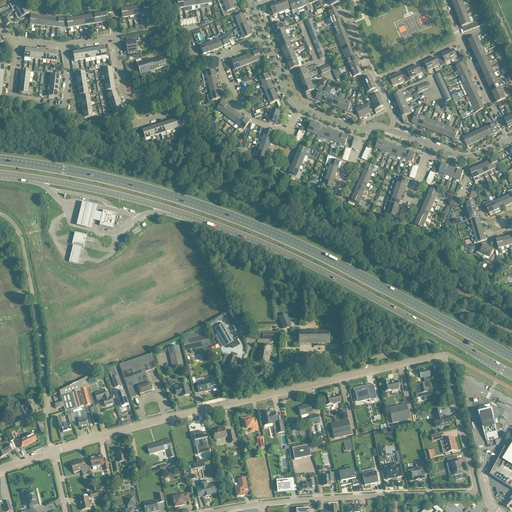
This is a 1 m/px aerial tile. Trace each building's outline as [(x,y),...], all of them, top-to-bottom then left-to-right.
[(180,0),(176,0),(178,9),(184,8),(182,0),(180,0)] [(190,7),(188,0),(182,0),(184,8),(184,12),(187,12),(190,11),(189,7),(190,7)] [(298,12),(293,0),(291,0),(292,2),(288,3),(293,14),(296,13),(297,16),(299,15),(298,12)] [(303,8),(299,0),(296,0),(295,0),(293,0),(298,12),(304,10),(303,8)] [(310,11),(305,0),(299,0),(303,8),(306,6),(308,11),(310,11)] [(313,3),(311,0),(305,0),(310,11),(312,10),(310,5),(313,3)] [(339,3),(337,0),(330,0),(328,1),(331,9),(338,7),(337,4),(339,3)] [(289,10),(286,1),(280,3),(284,12),(289,10)] [(284,12),(280,3),(275,5),(279,14),(284,12)] [(464,8),(462,3),(454,6),(456,11),(464,8)] [(26,9),(24,4),(16,8),(12,9),(13,11),(17,10),(18,13),(26,9)] [(143,5),(143,6),(145,15),(144,15),(145,19),(147,19),(151,18),(150,14),(149,5),(149,6),(147,6),(146,4),(143,5)] [(225,7),(221,9),(222,11),(225,9),(227,13),(228,12),(229,15),(234,13),(233,10),(235,9),(233,4),(225,7)] [(275,5),(267,9),(269,15),(272,14),(273,16),(275,15),(278,22),(281,21),(278,14),(279,14),(275,5)] [(18,13),(16,14),(18,19),(19,19),(21,21),(24,20),(26,17),(26,16),(29,14),(30,13),(29,11),(28,8),(26,9),(18,13)] [(467,13),(464,8),(456,11),(458,17),(467,13)] [(338,15),(335,9),(324,14),(326,20),(329,19),(338,15)] [(469,19),(467,13),(458,17),(460,22),(469,19)] [(36,26),(37,17),(34,17),(35,15),(31,15),(30,20),(28,20),(27,29),(32,29),(32,25),(35,26),(36,26)] [(236,20),(237,23),(237,24),(245,20),(243,15),(235,18),(231,20),(232,22),(236,20)] [(338,15),(329,19),(326,20),(328,26),(332,25),(340,21),(338,15)] [(471,24),(469,19),(460,22),(462,28),(465,26),(468,25),(471,24)] [(247,25),(245,20),(237,24),(237,23),(233,25),(234,27),(238,26),(239,29),(247,25)] [(343,27),(340,21),(332,25),(334,30),(343,27)] [(286,28),(284,23),(282,24),(273,28),(274,31),(272,32),(273,34),(286,28)] [(239,29),(235,30),(238,35),(241,34),(249,31),(249,30),(249,29),(250,28),(249,25),(247,25),(239,29)] [(345,33),(343,27),(334,30),(336,36),(345,33)] [(289,28),(286,28),(273,34),(274,36),(276,35),(277,38),(286,35),(284,32),(289,30),(289,28)] [(251,34),(252,33),(251,30),(249,30),(249,31),(241,34),(238,35),(238,37),(242,36),(243,39),(251,36),(251,34)] [(226,37),(225,33),(223,34),(224,38),(221,39),(224,47),(226,46),(227,48),(230,46),(227,37),(226,37)] [(347,39),(345,33),(336,36),(339,42),(347,39)] [(221,39),(220,35),(218,36),(219,40),(216,41),(219,49),(224,47),(221,39)] [(277,44),(293,38),(292,36),(287,38),(286,35),(277,38),(278,42),(277,43),(277,44)] [(125,47),(126,49),(136,47),(136,42),(139,42),(138,37),(127,39),(127,42),(126,42),(126,47),(125,47)] [(216,41),(215,37),(212,38),(214,42),(211,43),(214,51),(219,49),(216,41)] [(479,42),(477,37),(468,41),(471,46),(479,42)] [(294,40),(293,38),(277,44),(278,46),(280,46),(281,49),(290,46),(289,42),(294,40)] [(350,45),(347,39),(339,42),(341,48),(350,45)] [(214,51),(211,43),(210,43),(208,40),(206,40),(208,44),(206,45),(205,45),(209,53),(214,51)] [(200,47),(198,48),(203,59),(205,58),(204,57),(206,56),(209,55),(210,55),(209,53),(205,45),(206,45),(204,41),(202,42),(204,46),(200,47)] [(481,47),(479,42),(471,46),(473,51),(481,47)] [(282,55),(297,49),(296,47),(294,48),(293,44),(290,46),(281,49),(283,53),(281,53),(282,55)] [(352,51),(350,45),(341,48),(343,54),(352,51)] [(137,52),(136,47),(126,49),(126,50),(127,50),(128,55),(129,55),(130,58),(141,56),(140,51),(137,52)] [(484,52),(481,47),(473,51),(475,56),(484,52)] [(298,51),(297,49),(282,55),(282,57),(284,56),(286,60),(294,56),(293,53),(298,51)] [(461,58),(458,52),(455,53),(454,50),(448,53),(452,61),(457,58),(457,60),(461,58)] [(255,51),(252,53),(252,54),(253,54),(256,62),(257,66),(259,65),(258,61),(261,60),(258,52),(256,53),(255,51)] [(354,56),(352,51),(343,54),(346,60),(354,56)] [(486,58),(484,52),(475,56),(478,62),(486,58)] [(452,61),(448,53),(442,56),(443,58),(440,60),(443,66),(446,65),(446,64),(452,61)] [(253,54),(252,54),(247,56),(251,64),(250,64),(252,68),(254,67),(252,63),(256,62),(253,54)] [(286,66),(302,59),(301,57),(298,58),(297,55),(294,56),(286,60),(287,63),(285,64),(286,66)] [(251,64),(247,56),(242,58),(245,66),(247,70),(249,69),(247,66),(250,64),(251,64)] [(357,62),(354,56),(346,60),(348,66),(357,62)] [(151,59),(137,64),(140,75),(167,66),(164,58),(152,62),(151,59)] [(245,66),(242,58),(237,60),(240,68),(241,72),(243,71),(242,68),(245,66)] [(443,66),(440,60),(438,61),(436,58),(430,61),(434,69),(439,66),(440,68),(443,66)] [(489,63),(486,58),(478,62),(480,67),(489,63)] [(301,66),(300,63),(302,61),(302,59),(286,66),(287,68),(288,67),(290,70),(301,66)] [(240,68),(237,60),(235,61),(234,60),(231,61),(235,71),(236,74),(238,73),(237,70),(240,68)] [(434,69),(430,61),(425,64),(426,66),(423,68),(426,74),(429,73),(428,72),(434,69)] [(359,68),(357,62),(348,66),(350,72),(359,68)] [(466,69),(463,63),(454,67),(457,73),(466,69)] [(491,68),(489,63),(480,67),(483,72),(491,68)] [(426,74),(423,68),(420,69),(419,66),(413,69),(417,77),(422,74),(422,76),(426,74)] [(298,76),(296,77),(297,79),(312,73),(312,71),(309,72),(307,68),(305,69),(302,70),(296,73),(298,76)] [(361,74),(359,68),(350,72),(353,78),(361,74)] [(493,73),(491,68),(483,72),(485,77),(493,73)] [(417,77),(413,69),(407,72),(408,74),(406,76),(408,82),(411,81),(411,80),(417,77)] [(466,69),(457,73),(455,74),(456,78),(459,76),(460,79),(468,75),(466,69)] [(206,76),(207,79),(216,77),(215,75),(217,75),(216,71),(206,73),(202,74),(202,76),(206,76)] [(313,75),(312,73),(297,79),(297,81),(299,80),(301,83),(309,80),(308,77),(313,75)] [(496,79),(493,73),(485,77),(487,83),(496,79)] [(260,81),(261,84),(269,81),(269,78),(270,78),(269,74),(259,78),(255,80),(256,82),(260,81)] [(408,82),(406,76),(403,77),(401,74),(396,77),(399,85),(405,82),(405,84),(408,82)] [(471,80),(468,75),(460,79),(462,84),(471,80)] [(367,79),(366,76),(360,79),(361,82),(362,82),(365,87),(372,83),(370,78),(367,79)] [(399,85),(396,77),(390,80),(391,83),(388,84),(391,90),(394,89),(394,87),(399,85)] [(498,84),(496,79),(487,83),(490,88),(498,84)] [(301,89),(317,83),(316,81),(311,83),(309,80),(301,83),(302,87),(300,88),(301,89)] [(474,86),(471,80),(462,84),(465,90),(474,86)] [(271,86),(269,81),(261,84),(257,85),(258,87),(262,86),(263,89),(271,86)] [(317,85),(317,83),(301,89),(302,92),(304,91),(305,94),(311,92),(314,91),(312,87),(317,85)] [(375,90),(372,83),(365,87),(367,93),(366,93),(368,96),(374,93),(372,91),(375,90)] [(501,89),(498,84),(490,88),(492,93),(501,89)] [(273,91),(271,86),(263,89),(260,90),(262,95),(265,94),(273,91)] [(476,92),(474,86),(465,90),(468,96),(476,92)] [(503,94),(501,89),(492,93),(494,98),(503,94)] [(275,94),(276,93),(275,90),(273,91),(265,94),(267,99),(276,96),(275,96),(275,94)] [(325,106),(331,90),(329,90),(327,95),(324,93),(320,102),(324,104),(323,105),(325,106)] [(331,90),(325,106),(327,107),(328,105),(331,106),(335,97),(336,94),(332,93),(333,91),(331,90)] [(318,91),(317,95),(311,92),(305,94),(307,99),(314,102),(316,103),(317,101),(320,102),(324,93),(318,91)] [(479,97),(476,92),(468,96),(470,101),(479,97)] [(222,99),(222,96),(221,93),(219,93),(219,94),(211,96),(211,95),(207,96),(208,102),(222,99)] [(375,96),(374,93),(368,96),(369,99),(370,99),(373,105),(380,101),(378,95),(375,96)] [(394,103),(409,97),(409,95),(404,97),(402,93),(393,97),(395,100),(393,101),(394,103)] [(336,110),(342,94),(340,94),(338,99),(335,97),(331,106),(334,108),(334,109),(336,110)] [(342,110),(345,102),(342,100),(344,95),(342,94),(336,110),(338,111),(338,109),(342,110)] [(505,99),(503,94),(494,98),(497,103),(505,99)] [(277,99),(278,99),(277,95),(275,96),(276,96),(267,99),(264,101),(265,103),(268,101),(270,105),(278,102),(277,99)] [(413,95),(409,97),(394,103),(395,105),(396,104),(398,107),(406,104),(405,101),(413,97),(413,95)] [(481,103),(479,97),(470,101),(473,107),(481,103)] [(226,104),(223,101),(217,109),(217,110),(214,113),(216,114),(218,111),(221,113),(227,106),(225,105),(226,104)] [(383,107),(380,101),(373,105),(375,110),(374,111),(376,114),(382,111),(381,108),(383,107)] [(354,109),(350,107),(351,104),(345,102),(342,110),(345,112),(344,114),(347,114),(359,119),(355,111),(354,109)] [(370,114),(366,106),(362,107),(360,102),(358,103),(365,119),(367,118),(366,116),(370,114)] [(365,119),(358,103),(356,104),(358,109),(355,111),(359,119),(362,118),(363,119),(365,119)] [(473,107),(469,109),(471,112),(475,111),(476,113),(484,109),(481,103),(473,107)] [(408,107),(406,104),(398,107),(399,111),(397,112),(398,113),(411,108),(414,107),(413,105),(408,107)] [(226,117),(231,110),(227,106),(221,113),(219,116),(220,117),(223,114),(225,116),(226,117)] [(411,111),(411,108),(398,113),(399,115),(401,115),(402,118),(408,116),(413,114),(411,111)] [(271,112),(270,116),(278,118),(279,116),(280,117),(281,113),(272,110),(271,110),(268,109),(267,111),(271,112)] [(230,120),(236,113),(231,110),(226,117),(225,116),(223,119),(227,123),(230,120)] [(235,123),(240,116),(236,113),(230,120),(227,123),(229,124),(232,126),(234,123),(235,123)] [(279,122),(280,119),(278,118),(270,116),(266,114),(265,116),(269,118),(268,121),(276,124),(277,122),(279,122)] [(422,130),(428,114),(426,114),(424,119),(421,117),(418,126),(421,127),(420,129),(422,130)] [(428,130),(432,121),(428,120),(430,115),(428,114),(422,130),(424,131),(425,129),(428,130)] [(404,123),(411,126),(413,127),(414,125),(418,126),(421,117),(416,115),(414,118),(408,116),(402,118),(404,123)] [(244,120),(240,116),(235,123),(234,123),(232,126),(234,128),(236,125),(239,127),(244,120)] [(247,122),(248,121),(245,118),(244,120),(239,127),(236,130),(238,131),(241,128),(244,130),(249,123),(247,122)] [(433,134),(439,118),(437,118),(435,123),(432,121),(428,130),(432,132),(431,133),(433,134)] [(439,134),(442,126),(439,124),(441,119),(439,118),(433,134),(435,135),(435,133),(439,134)] [(495,124),(491,126),(489,121),(487,122),(494,137),(496,136),(495,134),(498,133),(495,124)] [(316,126),(315,126),(314,125),(314,124),(311,122),(307,132),(306,136),(308,137),(309,133),(312,134),(313,134),(316,126)] [(444,138),(450,122),(448,122),(446,127),(442,126),(439,134),(442,136),(442,138),(444,138)] [(450,138),(453,130),(450,128),(452,123),(450,122),(444,138),(446,139),(446,137),(450,138)] [(494,137),(487,122),(485,123),(487,128),(484,129),(488,138),(491,136),(492,138),(494,137)] [(318,136),(321,128),(319,127),(320,126),(316,124),(315,126),(316,126),(313,134),(312,134),(311,138),(313,139),(315,135),(318,136)] [(488,138),(484,129),(481,131),(478,126),(477,127),(484,142),(485,141),(485,139),(488,138)] [(484,142),(477,127),(475,127),(477,133),(474,134),(478,142),(481,141),(481,143),(484,142)] [(323,138),(326,130),(321,128),(318,136),(316,140),(318,141),(320,137),(323,138)] [(265,132),(264,135),(263,136),(272,138),(272,136),(274,137),(275,133),(265,130),(261,129),(261,131),(265,132)] [(328,140),(331,132),(326,130),(323,138),(321,142),(324,143),(325,139),(328,140)] [(452,141),(454,142),(467,147),(463,139),(462,137),(457,135),(459,132),(453,130),(450,138),(453,140),(452,141)] [(473,147),(466,131),(464,132),(466,137),(463,139),(467,147),(471,146),(471,147),(473,147)] [(478,142),(474,134),(470,135),(468,131),(466,131),(473,147),(475,146),(474,144),(478,142)] [(328,140),(327,144),(329,145),(329,143),(333,145),(333,142),(334,142),(337,134),(331,132),(328,140)] [(270,144),(272,138),(263,136),(264,135),(260,134),(259,136),(263,138),(262,141),(270,144)] [(342,136),(337,134),(334,142),(333,142),(333,145),(332,146),(334,147),(335,143),(339,144),(342,136)] [(339,144),(337,148),(339,149),(341,145),(344,146),(347,139),(353,141),(354,139),(348,137),(347,138),(345,137),(346,136),(342,135),(342,134),(342,136),(339,144)] [(268,149),(270,144),(262,141),(258,139),(257,142),(261,143),(260,146),(268,149)] [(383,142),(381,141),(382,140),(378,139),(377,143),(373,141),(371,147),(375,148),(373,152),(375,153),(377,149),(380,150),(380,151),(383,142)] [(385,153),(389,144),(386,143),(387,142),(383,141),(383,142),(380,151),(380,150),(378,154),(379,154),(381,155),(382,151),(385,152),(385,153)] [(391,155),(394,146),(389,144),(385,153),(385,152),(384,156),(386,157),(387,153),(390,154),(391,155)] [(267,154),(268,149),(260,146),(256,145),(256,147),(259,148),(258,151),(258,152),(267,154)] [(390,154),(389,158),(391,159),(394,160),(396,156),(396,157),(399,148),(394,146),(391,155),(390,154)] [(296,152),(297,153),(297,152),(305,156),(309,158),(310,156),(306,154),(308,151),(300,147),(298,147),(297,149),(296,152)] [(401,159),(404,150),(399,148),(396,157),(396,156),(394,160),(396,161),(398,157),(401,158),(401,159)] [(255,150),(253,156),(256,157),(265,160),(266,160),(268,154),(267,154),(258,152),(258,151),(255,150)] [(410,152),(409,152),(404,150),(401,159),(401,158),(399,162),(402,163),(403,159),(406,160),(406,161),(410,152)] [(412,153),(413,152),(410,151),(409,152),(410,152),(406,161),(406,160),(405,164),(407,165),(408,161),(412,163),(415,154),(412,153)] [(304,159),(305,156),(297,152),(297,153),(295,158),(303,161),(307,163),(308,161),(304,159)] [(310,156),(309,158),(317,161),(320,153),(315,152),(313,157),(310,155),(310,156)] [(327,161),(326,164),(330,165),(330,166),(338,168),(339,169),(340,167),(341,163),(340,163),(341,161),(328,156),(327,160),(327,161)] [(295,158),(293,163),(301,166),(304,168),(306,169),(307,167),(305,166),(302,164),(303,161),(295,158)] [(496,159),(493,160),(493,159),(490,160),(490,162),(491,162),(494,170),(496,173),(498,172),(496,169),(499,167),(496,159)] [(491,162),(490,162),(486,164),(489,172),(491,176),(493,175),(491,171),(494,170),(491,162)] [(299,170),(301,166),(293,163),(291,168),(299,171),(299,172),(302,173),(303,171),(299,170)] [(444,175),(448,167),(445,166),(446,165),(443,163),(439,173),(438,177),(443,179),(444,175)] [(336,174),(338,168),(330,166),(330,165),(326,164),(325,166),(329,168),(328,171),(336,174)] [(489,172),(486,164),(480,166),(484,174),(485,178),(487,177),(486,173),(489,172)] [(364,166),(363,169),(364,170),(372,174),(376,175),(377,173),(373,171),(375,168),(367,165),(366,167),(364,166)] [(484,174),(480,166),(475,169),(479,177),(481,180),(482,179),(481,176),(484,174)] [(288,169),(287,173),(296,177),(300,178),(301,176),(297,175),(299,172),(299,171),(291,168),(289,167),(288,169)] [(450,177),(453,169),(448,167),(444,175),(443,179),(445,180),(446,176),(449,177),(450,177)] [(479,177),(475,169),(473,170),(472,168),(469,170),(475,183),(481,180),(479,177)] [(322,169),(321,171),(323,172),(327,173),(326,176),(335,179),(336,174),(328,171),(324,169),(324,170),(322,169)] [(458,171),(453,169),(450,177),(449,177),(448,181),(450,182),(452,178),(455,179),(458,171)] [(462,171),(459,169),(458,169),(458,171),(455,179),(453,183),(455,183),(457,180),(460,181),(463,173),(461,172),(462,171)] [(372,174),(364,170),(362,175),(370,179),(373,180),(374,178),(371,177),(372,174)] [(333,184),(335,179),(326,176),(322,175),(322,177),(325,178),(324,181),(324,182),(333,184)] [(370,179),(362,175),(360,180),(368,184),(371,185),(372,183),(369,182),(370,179)] [(398,180),(397,183),(405,186),(406,184),(407,184),(408,180),(395,176),(394,178),(398,180)] [(334,184),(333,184),(324,182),(324,181),(321,180),(320,182),(324,183),(323,187),(331,190),(332,187),(333,188),(334,184)] [(368,184),(360,180),(357,185),(365,189),(369,191),(370,189),(366,187),(368,184)] [(403,191),(405,186),(397,183),(393,181),(392,184),(396,185),(395,188),(403,191)] [(364,192),(365,189),(357,185),(355,190),(363,194),(367,196),(368,194),(364,192)] [(402,196),(403,191),(395,188),(391,187),(391,189),(394,190),(393,193),(393,194),(402,196)] [(429,189),(427,194),(429,195),(437,198),(440,200),(443,195),(431,189),(431,190),(429,189)] [(362,197),(363,194),(355,190),(353,196),(361,199),(364,201),(365,199),(362,197)] [(400,202),(402,196),(393,194),(393,193),(390,192),(389,194),(393,196),(392,199),(400,202)] [(506,197),(507,197),(505,193),(503,194),(504,198),(501,199),(505,207),(510,205),(506,197)] [(435,201),(437,198),(429,195),(426,200),(434,203),(434,204),(438,205),(439,203),(435,201)] [(351,197),(349,200),(355,203),(354,205),(361,208),(362,206),(364,201),(361,199),(353,196),(352,198),(351,197)] [(501,199),(500,196),(498,197),(499,200),(496,202),(500,210),(505,207),(501,199)] [(387,200),(386,203),(390,204),(398,207),(400,202),(392,199),(388,198),(387,200)] [(491,204),(495,212),(496,213),(497,213),(500,211),(501,211),(500,210),(496,202),(495,198),(493,199),(494,203),(491,204)] [(434,203),(426,200),(424,205),(432,208),(432,209),(436,210),(438,211),(438,209),(436,208),(437,208),(433,207),(434,204),(434,203)] [(465,204),(467,209),(476,207),(475,204),(476,203),(474,202),(474,201),(465,204)] [(490,201),(483,204),(484,208),(486,207),(489,214),(490,214),(490,216),(492,215),(495,214),(496,213),(495,212),(491,204),(490,201)] [(82,203),(77,226),(91,229),(93,221),(101,223),(103,214),(95,212),(97,206),(82,203)] [(386,203),(385,205),(389,206),(388,209),(388,210),(396,212),(397,212),(398,213),(400,207),(398,207),(390,204),(386,203)] [(431,212),(432,209),(432,208),(424,205),(422,210),(430,214),(433,215),(434,213),(431,212)] [(395,216),(397,216),(398,213),(397,212),(396,212),(388,210),(388,209),(384,208),(384,210),(388,212),(386,215),(395,218),(395,216)] [(430,214),(422,210),(420,215),(428,219),(427,219),(431,220),(432,218),(428,217),(430,214)] [(113,229),(116,214),(103,211),(102,215),(99,226),(113,229)] [(477,212),(468,215),(464,216),(466,221),(479,218),(478,216),(479,214),(477,213),(477,212)] [(426,222),(427,219),(428,219),(420,215),(419,217),(417,217),(416,220),(417,221),(417,220),(425,224),(429,226),(430,224),(426,222)] [(471,222),(467,223),(468,225),(472,224),(473,227),(481,225),(480,223),(482,222),(481,219),(471,222)] [(424,227),(425,224),(417,220),(417,221),(416,222),(415,222),(413,225),(427,231),(427,229),(424,227)] [(484,230),(483,225),(482,224),(481,225),(473,227),(469,228),(469,230),(473,229),(474,233),(482,230),(484,230)] [(485,233),(484,230),(482,230),(474,233),(470,234),(471,236),(475,235),(476,238),(484,236),(483,234),(485,233)] [(486,239),(486,235),(485,235),(484,236),(476,238),(472,239),(472,241),(476,240),(477,244),(486,241),(485,239),(486,239)] [(74,238),(72,244),(84,247),(85,241),(74,238)] [(504,247),(502,239),(500,240),(499,238),(496,239),(497,244),(499,249),(500,253),(502,252),(501,248),(504,247)] [(476,254),(483,258),(485,255),(489,248),(484,245),(482,250),(479,248),(476,254)] [(492,255),(494,250),(489,248),(485,255),(490,258),(488,261),(491,262),(494,257),(492,255)] [(291,326),(285,312),(277,315),(283,329),(291,326)] [(234,342),(223,324),(214,329),(224,347),(230,344),(234,342)] [(329,343),(329,331),(299,332),(299,344),(329,343)] [(186,335),(182,337),(185,351),(190,350),(209,346),(207,335),(197,338),(191,339),(187,340),(186,335)] [(268,364),(271,347),(262,345),(260,352),(258,352),(256,362),(268,364)] [(183,366),(178,346),(168,348),(173,368),(183,366)] [(140,395),(152,391),(150,383),(149,384),(145,373),(157,369),(151,354),(119,365),(128,391),(131,399),(140,395)] [(224,360),(222,365),(225,366),(225,367),(230,369),(232,369),(234,370),(235,364),(236,364),(238,359),(231,357),(226,355),(224,360)] [(430,377),(428,369),(419,371),(421,380),(425,379),(426,384),(414,387),(417,399),(433,396),(431,388),(429,389),(429,386),(430,386),(429,380),(430,380),(430,377)] [(94,375),(87,378),(89,386),(97,382),(94,375)] [(122,385),(118,376),(112,378),(116,388),(122,385)] [(100,424),(90,388),(89,386),(87,378),(87,377),(65,388),(59,391),(62,402),(55,404),(56,409),(64,407),(65,412),(70,410),(71,413),(83,410),(82,410),(85,409),(86,413),(91,412),(94,425),(100,424)] [(213,383),(216,383),(215,377),(211,378),(211,377),(203,378),(204,382),(196,384),(198,393),(209,390),(214,389),(214,387),(214,385),(213,385),(213,383)] [(384,393),(386,393),(386,394),(387,394),(389,394),(390,393),(389,392),(391,392),(391,391),(399,389),(398,381),(389,383),(389,381),(382,383),(384,393)] [(353,389),(354,395),(356,395),(357,400),(368,398),(369,401),(375,400),(373,393),(375,392),(373,385),(368,386),(369,388),(367,389),(366,387),(353,390),(353,389)] [(179,386),(174,387),(175,389),(176,395),(181,394),(181,397),(190,395),(188,386),(179,388),(179,386)] [(103,399),(106,407),(113,405),(111,397),(107,399),(106,397),(107,397),(105,391),(95,394),(97,401),(103,399)] [(117,393),(116,394),(119,401),(121,408),(127,406),(127,405),(128,405),(123,391),(117,393)] [(325,407),(327,406),(328,407),(328,408),(330,407),(331,406),(331,405),(333,405),(333,404),(341,402),(339,395),(331,397),(330,395),(323,396),(325,407)] [(39,412),(37,408),(36,408),(33,401),(24,405),(27,412),(24,413),(26,418),(39,412)] [(313,416),(310,405),(298,408),(300,416),(308,414),(309,417),(308,417),(310,424),(320,422),(318,415),(313,416)] [(410,420),(406,405),(389,409),(392,424),(410,420)] [(490,405),(479,408),(480,413),(487,442),(498,439),(497,433),(498,433),(497,431),(496,431),(495,424),(495,421),(492,411),(491,411),(490,405)] [(87,417),(86,414),(86,413),(85,409),(82,410),(83,410),(71,413),(72,414),(73,420),(72,420),(73,423),(74,424),(78,422),(79,428),(87,426),(85,418),(87,417)] [(448,417),(443,418),(443,416),(442,410),(435,412),(437,420),(434,420),(436,428),(439,428),(439,429),(440,429),(442,429),(443,428),(443,427),(450,425),(448,417)] [(282,421),(277,422),(275,413),(268,414),(267,413),(262,414),(264,425),(269,424),(269,425),(273,424),(272,424),(275,423),(278,434),(284,432),(282,421)] [(61,418),(56,419),(59,428),(59,430),(62,429),(63,432),(71,430),(70,425),(67,425),(66,423),(63,424),(61,418)] [(244,427),(247,426),(247,429),(251,428),(251,431),(258,430),(256,422),(253,422),(253,420),(251,421),(251,420),(249,420),(249,418),(242,420),(244,427)] [(351,435),(348,420),(331,424),(334,439),(351,435)] [(236,443),(233,431),(227,433),(225,434),(224,427),(220,428),(220,430),(213,432),(215,441),(227,438),(227,436),(228,436),(230,444),(236,443)] [(10,430),(6,432),(10,441),(15,439),(10,430)] [(206,433),(193,435),(195,441),(202,440),(203,447),(196,448),(197,455),(210,452),(206,433)] [(20,439),(16,441),(19,448),(24,446),(24,447),(29,445),(29,444),(37,441),(34,434),(31,436),(30,435),(26,437),(21,439),(20,439)] [(263,438),(257,439),(259,452),(266,450),(263,438)] [(445,440),(446,447),(445,447),(447,453),(457,451),(456,446),(456,447),(454,438),(445,440)] [(170,439),(169,440),(162,442),(157,444),(157,445),(154,446),(154,445),(147,447),(148,450),(148,451),(148,452),(149,451),(149,455),(167,450),(170,458),(174,457),(172,448),(170,439)] [(304,446),(292,449),(294,460),(311,457),(309,445),(308,445),(307,443),(303,443),(304,446)] [(6,454),(12,451),(8,445),(3,448),(2,447),(0,447),(0,458),(6,455),(6,454)] [(505,448),(490,475),(511,489),(511,501),(507,508),(511,502),(511,449),(511,451),(505,448)] [(116,450),(119,463),(126,461),(125,457),(126,457),(125,453),(124,453),(124,449),(116,450)] [(107,462),(103,462),(102,456),(96,457),(90,458),(92,467),(103,465),(104,471),(109,470),(107,462)] [(461,466),(460,461),(456,462),(454,463),(453,457),(447,459),(448,464),(452,464),(452,468),(451,468),(452,472),(453,472),(455,476),(457,481),(463,479),(462,475),(463,474),(462,469),(462,466),(461,466)] [(71,464),(73,473),(81,470),(83,477),(89,475),(87,466),(84,467),(82,460),(71,464)] [(424,479),(423,476),(428,475),(425,464),(421,465),(422,470),(417,470),(417,468),(412,469),(413,471),(408,472),(410,482),(424,479)] [(402,477),(400,465),(394,466),(394,465),(390,466),(390,467),(385,469),(387,480),(402,477)] [(359,485),(356,474),(355,475),(353,470),(348,471),(348,470),(345,471),(339,473),(341,482),(352,480),(353,486),(359,485)] [(334,482),(333,473),(328,474),(328,476),(322,477),(322,479),(322,481),(323,481),(323,486),(328,486),(328,484),(331,484),(331,482),(334,482)] [(363,475),(365,486),(374,484),(374,485),(381,484),(379,473),(376,474),(375,473),(363,475)] [(248,490),(247,487),(246,478),(238,479),(239,488),(236,488),(237,498),(238,497),(238,498),(241,498),(241,497),(245,496),(244,493),(245,493),(244,492),(244,491),(248,490)] [(288,483),(277,484),(278,491),(291,490),(291,486),(294,486),(293,479),(288,479),(288,483)] [(311,481),(311,483),(302,483),(302,490),(307,490),(309,490),(312,490),(312,487),(315,487),(314,480),(311,481)] [(198,483),(199,488),(196,489),(197,498),(203,496),(203,498),(210,496),(210,495),(216,494),(214,485),(208,486),(207,483),(208,483),(207,482),(207,481),(198,483)] [(27,511),(36,511),(36,510),(33,511),(32,507),(37,505),(36,500),(35,497),(34,491),(33,491),(31,491),(31,492),(26,493),(29,507),(30,507),(30,510),(27,511)] [(90,509),(88,499),(99,496),(97,492),(90,494),(90,497),(78,499),(79,503),(80,503),(81,511),(90,509)] [(179,496),(179,497),(173,498),(173,499),(172,499),(173,503),(174,503),(174,504),(175,508),(184,506),(183,502),(185,501),(190,500),(189,493),(179,496)] [(157,495),(158,501),(156,501),(147,503),(148,504),(144,504),(143,504),(144,511),(149,511),(150,511),(153,511),(158,511),(156,504),(158,503),(159,503),(164,502),(163,494),(157,495)] [(132,511),(132,510),(132,509),(131,505),(135,504),(134,497),(126,498),(127,506),(128,506),(129,509),(126,510),(126,511),(121,511),(132,511)] [(9,501),(3,503),(6,511),(7,511),(12,511),(9,501)]
